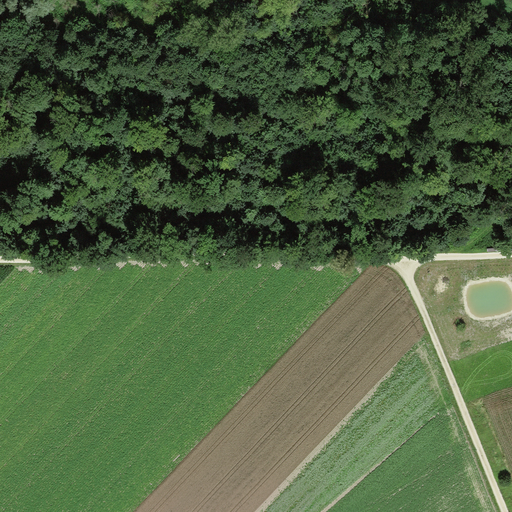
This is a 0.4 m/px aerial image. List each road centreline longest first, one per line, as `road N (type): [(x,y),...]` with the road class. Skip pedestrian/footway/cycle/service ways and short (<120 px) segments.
road 1 (track): [(511,252),(0,257)]
road 2 (track): [(400,258),(500,511)]
